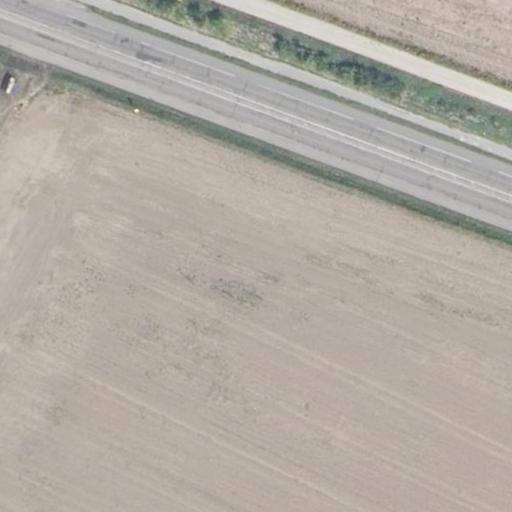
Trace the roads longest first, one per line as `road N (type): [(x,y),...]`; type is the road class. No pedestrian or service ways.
road 1 (primary): [(0,4),(511,195)]
road 2 (track): [(233,0),(511,96)]
